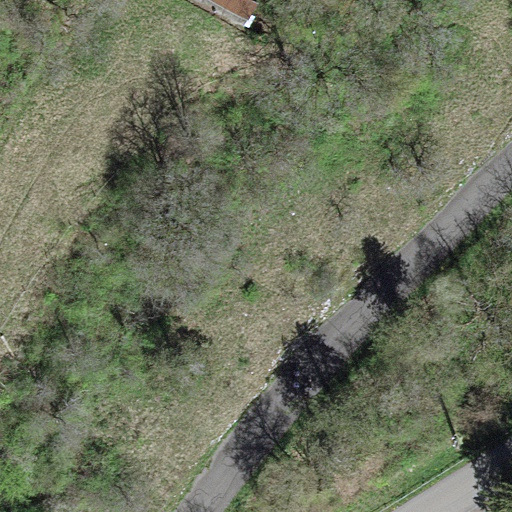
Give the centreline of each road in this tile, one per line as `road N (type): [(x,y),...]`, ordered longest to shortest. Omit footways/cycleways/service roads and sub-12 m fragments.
road 1 (unclassified): [(195,511),(369,301),(511,165)]
road 2 (residential): [(511,443),(406,511)]
